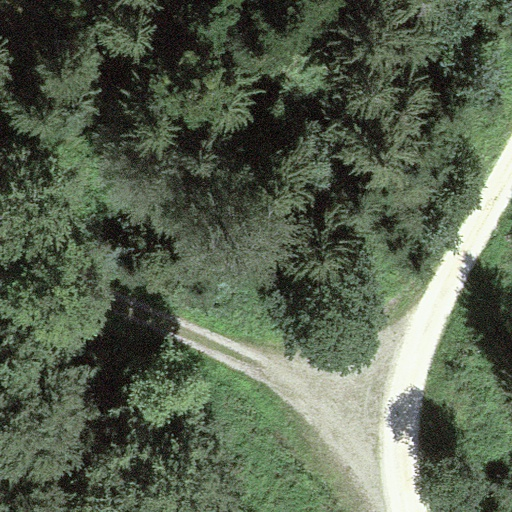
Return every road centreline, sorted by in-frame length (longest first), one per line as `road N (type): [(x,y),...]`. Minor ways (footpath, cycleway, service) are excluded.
road 1 (track): [(380,429),(246,356),(0,262)]
road 2 (track): [(394,511),(380,429),(403,358),(511,153)]
